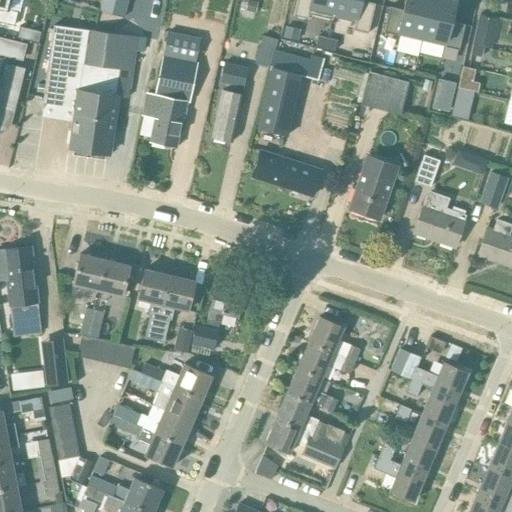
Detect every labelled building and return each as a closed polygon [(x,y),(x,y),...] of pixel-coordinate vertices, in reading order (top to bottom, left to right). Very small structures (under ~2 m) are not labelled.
[(0,0),(0,22),(14,26),(17,12),(8,10),(10,0),(0,0)] [(332,20),(336,0),(297,0),(293,16),(308,20),(309,15),(332,20)] [(334,16),(355,21),(352,30),(367,34),(375,4),(362,1),(362,0),(336,0),(332,20),(333,21),(334,16)] [(384,32),(421,41),(430,0),(405,0),(403,10),(390,7),(384,32)] [(448,0),(430,0),(421,41),(458,50),(464,25),(451,22),(456,2),(448,0)] [(481,14),(474,42),(495,47),(501,18),(481,14)] [(117,97),(129,99),(136,51),(138,37),(53,25),(42,104),(59,106),(76,108),(70,149),(109,155),(117,97)] [(20,27),(17,38),(38,44),(41,32),(20,27)] [(150,142),(176,148),(180,130),(183,131),(186,118),(185,117),(196,63),(195,63),(200,39),(167,32),(154,94),(145,93),(141,116),(155,117),(150,142)] [(254,63),(270,68),(275,52),(274,52),(278,38),(262,35),(254,63)] [(317,35),(314,46),(325,49),(328,38),(317,35)] [(328,38),(325,49),(334,51),(337,40),(328,38)] [(473,45),(471,55),(481,57),(483,47),(473,45)] [(257,129),(288,137),(302,77),(318,81),(324,60),(312,57),(311,61),(275,52),(270,68),(257,129)] [(212,139),(231,143),(247,68),(224,63),(220,82),(223,83),(222,90),(212,139)] [(3,80),(0,78),(0,108),(15,112),(24,70),(7,66),(3,80)] [(400,115),(408,83),(368,73),(360,104),(400,115)] [(459,79),(457,88),(467,91),(469,81),(459,79)] [(455,84),(438,80),(432,108),(448,112),(455,84)] [(467,91),(457,88),(455,98),(465,100),(467,91)] [(312,197),(321,170),(260,151),(251,177),(312,197)] [(397,166),(367,156),(349,210),(379,220),(397,166)] [(430,186),(439,161),(424,156),(415,181),(430,186)] [(497,208),(508,177),(490,171),(479,202),(497,208)] [(413,234),(455,248),(464,221),(463,221),(465,216),(445,208),(449,198),(428,191),(423,207),(413,234)] [(477,256),(511,267),(511,237),(508,236),(511,225),(497,220),(493,231),(487,229),(477,256)] [(10,306),(13,337),(41,334),(37,303),(31,247),(0,250),(0,281),(7,280),(10,306)] [(73,284),(98,290),(105,260),(80,254),(73,284)] [(122,296),(129,266),(105,260),(98,290),(122,296)] [(163,305),(170,276),(146,270),(139,300),(151,302),(147,315),(149,315),(144,338),(154,340),(163,305)] [(194,281),(170,276),(163,305),(154,340),(164,343),(170,320),(171,320),(174,308),(187,311),(194,281)] [(191,345),(213,349),(219,322),(221,322),(223,313),(237,317),(243,293),(215,286),(205,327),(195,324),(191,345)] [(85,308),(79,333),(88,335),(94,310),(85,308)] [(94,310),(88,335),(97,337),(103,313),(94,310)] [(308,342),(354,362),(359,349),(338,340),(343,326),(320,316),(308,342)] [(88,359),(92,338),(82,336),(77,356),(88,359)] [(429,337),(423,366),(435,369),(438,355),(453,358),(456,343),(429,337)] [(103,341),(92,338),(88,359),(98,361),(103,341)] [(67,384),(62,339),(40,342),(45,387),(67,384)] [(109,364),(113,343),(103,341),(98,361),(109,364)] [(298,368),(321,378),(327,365),(348,374),(354,362),(308,342),(298,368)] [(124,346),(113,343),(109,364),(119,366),(124,346)] [(135,348),(124,346),(119,366),(130,369),(135,348)] [(422,385),(432,389),(456,399),(467,373),(443,363),(438,376),(416,367),(420,358),(399,349),(390,370),(411,379),(410,380),(422,385)] [(372,384),(377,370),(359,362),(353,376),(372,384)] [(178,378),(165,373),(161,381),(161,382),(174,387),(201,399),(212,375),(184,363),(178,378)] [(141,372),(161,381),(165,373),(145,364),(141,372)] [(311,403),(332,412),(337,401),(316,391),(321,378),(298,368),(287,393),(310,403),(311,403)] [(164,410),(192,422),(201,399),(174,387),(161,382),(161,381),(141,372),(136,382),(158,392),(152,405),(164,410)] [(422,385),(410,380),(405,392),(417,397),(422,385)] [(53,403),(73,400),(71,389),(51,392),(53,403)] [(432,389),(422,414),(446,424),(456,399),(432,389)] [(276,419),(338,445),(343,432),(305,415),(310,403),(287,393),(276,419)] [(0,412),(2,412),(20,408),(21,411),(32,409),(32,411),(34,422),(44,420),(40,398),(0,404),(0,412)] [(50,418),(71,414),(69,404),(48,408),(50,418)] [(111,414),(121,419),(182,445),(192,422),(164,410),(159,422),(147,417),(147,418),(115,405),(111,414)] [(406,422),(411,410),(400,405),(394,418),(406,422)] [(0,438),(16,435),(13,423),(5,425),(2,412),(0,412),(0,438)] [(73,425),(71,414),(50,418),(52,429),(73,425)] [(422,414),(411,440),(435,450),(446,424),(422,414)] [(499,443),(511,448),(511,419),(509,418),(499,443)] [(144,457),(172,468),(182,445),(121,419),(117,428),(138,437),(137,439),(149,445),(144,457)] [(301,455),(334,469),(343,448),(338,445),(276,419),(265,445),(288,455),(294,441),(305,446),(301,455)] [(75,435),(73,425),(52,429),(54,439),(75,435)] [(0,438),(0,464),(12,462),(9,449),(18,447),(16,435),(0,438)] [(75,435),(54,439),(56,450),(77,446),(75,435)] [(40,456),(51,454),(48,439),(37,441),(40,456)] [(401,465),(424,475),(435,450),(411,440),(401,465)] [(383,443),(378,456),(391,461),(396,448),(383,443)] [(511,448),(499,443),(488,469),(511,479),(511,478),(511,448)] [(77,446),(56,450),(58,460),(62,460),(79,457),(77,446)] [(356,448),(348,470),(363,476),(372,454),(356,448)] [(45,481),(56,479),(51,454),(40,456),(45,481)] [(264,456),(257,471),(273,479),(280,463),(264,456)] [(391,461),(378,456),(373,468),(396,477),(390,492),(413,502),(424,475),(401,465),(391,461)] [(83,483),(92,462),(80,457),(70,478),(83,483)] [(0,464),(0,489),(16,487),(25,485),(22,473),(14,475),(12,462),(0,464)] [(477,494),(511,508),(511,493),(506,491),(511,479),(488,469),(477,494)] [(107,495),(147,511),(152,511),(162,490),(134,478),(129,490),(117,485),(117,486),(91,476),(87,486),(102,492),(107,495)] [(56,479),(45,481),(48,497),(59,495),(56,479)] [(98,502),(102,492),(87,486),(83,495),(98,502)] [(0,511),(18,511),(21,511),(16,487),(0,489),(0,511)] [(511,511),(511,508),(477,494),(469,511),(511,511)] [(147,511),(107,495),(103,504),(120,511),(119,511),(147,511)] [(49,505),(50,511),(62,511),(61,503),(49,505)] [(259,511),(239,503),(235,511),(259,511)]
